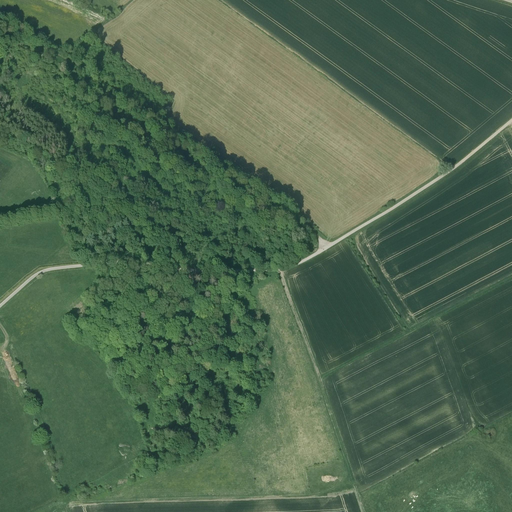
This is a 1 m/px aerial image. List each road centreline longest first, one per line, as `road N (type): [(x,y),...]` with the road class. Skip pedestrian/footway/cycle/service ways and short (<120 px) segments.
road 1 (unclassified): [(0,307),(47,269),(92,263),(279,270),(405,200),(511,120)]
road 2 (track): [(279,270),(356,492)]
road 3 (track): [(92,263),(81,229),(93,203),(89,185),(57,170),(39,144),(0,122)]
road 4 (track): [(183,268),(203,238),(149,186),(93,176),(74,187)]
